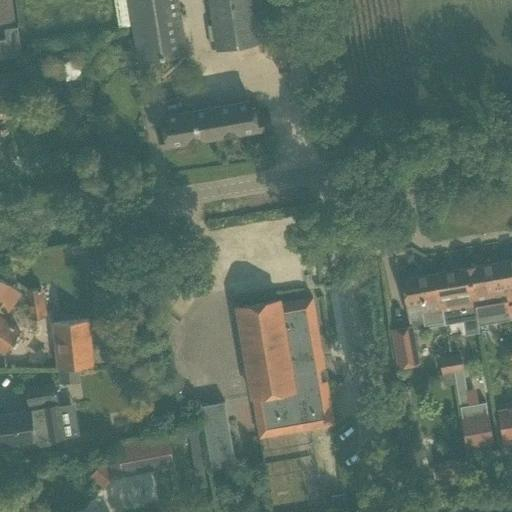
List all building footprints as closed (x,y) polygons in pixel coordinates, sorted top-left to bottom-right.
[(0,0),(0,22),(15,21),(12,0),(0,0)] [(176,0),(127,0),(138,62),(186,54),(176,0)] [(209,0),(218,49),(277,39),(270,0),(209,0)] [(0,57),(22,54),(19,26),(4,28),(6,38),(0,39),(0,57)] [(78,60),(46,66),(49,82),(65,79),(65,80),(82,77),(78,60)] [(264,127),(260,109),(250,111),(249,102),(169,115),(170,124),(160,126),(163,145),(264,127)] [(511,260),(501,262),(510,316),(511,318),(511,317),(511,260)] [(469,268),(477,316),(493,313),(494,318),(510,316),(501,262),(469,268)] [(457,319),(462,318),(477,316),(469,268),(436,273),(444,321),(445,325),(458,322),(457,319)] [(444,321),(436,273),(403,279),(410,318),(423,315),(424,325),(444,321)] [(20,293),(0,278),(0,349),(3,352),(19,331),(0,317),(0,309),(6,314),(20,293)] [(43,287),(25,290),(29,318),(47,316),(43,287)] [(260,437),(310,428),(335,424),(327,381),(322,382),(320,369),(325,368),(318,331),(317,324),(313,297),(280,303),(280,302),(280,300),(278,300),(239,307),(237,307),(252,397),(253,397),(260,437)] [(66,321),(53,322),(58,369),(79,366),(95,365),(95,362),(107,361),(105,341),(116,339),(114,319),(91,322),(91,321),(90,319),(66,321)] [(412,352),(418,351),(413,325),(391,329),(398,368),(415,365),(412,352)] [(461,354),(450,356),(453,371),(463,369),(461,354)] [(442,373),(453,371),(450,356),(440,358),(442,373)] [(79,366),(58,369),(60,383),(81,381),(79,366)] [(454,372),(456,384),(460,406),(470,404),(464,370),(454,372)] [(59,401),(56,384),(26,388),(29,405),(59,401)] [(212,469),(236,465),(225,401),(201,406),(212,469)] [(493,442),(487,410),(486,401),(470,404),(460,406),(461,414),(468,447),(493,442)] [(65,437),(60,404),(0,414),(0,443),(19,440),(20,449),(51,443),(51,439),(65,437)] [(505,440),(511,438),(511,408),(510,409),(510,412),(500,414),(505,440)] [(196,475),(205,473),(198,426),(188,428),(196,475)] [(135,443),(139,466),(173,459),(169,437),(135,443)] [(102,462),(91,476),(104,487),(115,474),(102,462)] [(335,510),(346,508),(344,494),(333,496),(335,510)]
